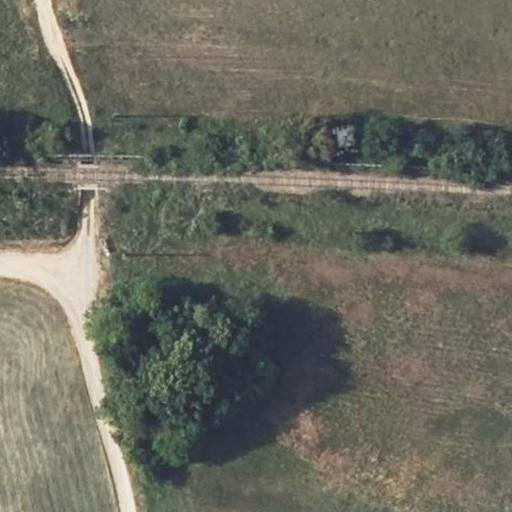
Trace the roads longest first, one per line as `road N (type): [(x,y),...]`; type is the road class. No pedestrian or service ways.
road 1 (unclassified): [(85,271),(86,124),(44,0)]
road 2 (unclassified): [(128,511),(95,382),(85,271)]
